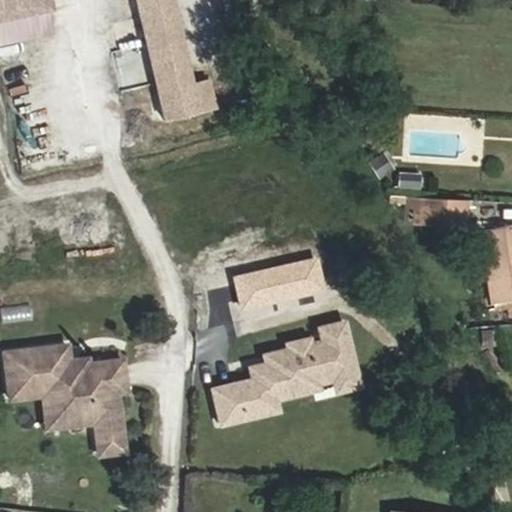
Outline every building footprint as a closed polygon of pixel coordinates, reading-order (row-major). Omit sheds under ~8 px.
[(0,0),(0,20),(50,9),(48,0),(0,0)] [(132,0),(166,126),(199,118),(170,0),(132,0)] [(365,160),(376,179),(393,169),(382,150),(365,160)] [(423,195),(424,180),(404,179),(403,194),(423,195)] [(461,202),(406,199),(404,224),(459,227),(461,202)] [(511,229),(481,233),(490,305),(511,302),(511,229)] [(319,259),(235,278),(243,311),(326,292),(319,259)] [(363,383),(348,322),(322,328),(324,335),(283,345),(284,351),(262,356),(266,371),(215,383),(225,423),(284,409),(282,401),(321,392),(319,384),(335,380),(337,389),(363,383)] [(63,349),(0,353),(0,355),(3,400),(49,397),(50,418),(63,429),(86,428),(87,440),(113,439),(110,400),(119,399),(117,367),(73,370),(64,365),(63,349)] [(113,439),(87,440),(88,460),(114,458),(113,439)]
